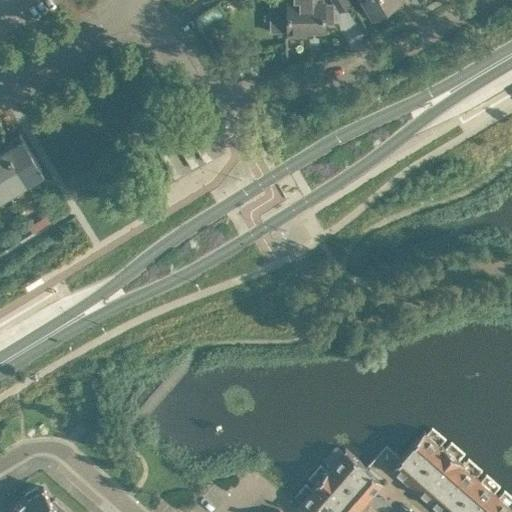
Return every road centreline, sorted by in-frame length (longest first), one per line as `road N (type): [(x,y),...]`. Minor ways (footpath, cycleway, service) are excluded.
road 1 (secondary): [(459,85),(380,115),(280,172),(144,256),(81,315)]
road 2 (secondary): [(81,315),(163,284),(299,205),(398,139),(459,85)]
road 3 (residential): [(490,0),(331,85),(222,101),(197,88),(139,3)]
road 4 (residential): [(0,472),(55,440),(135,511)]
road 5 (residential): [(0,94),(139,3)]
